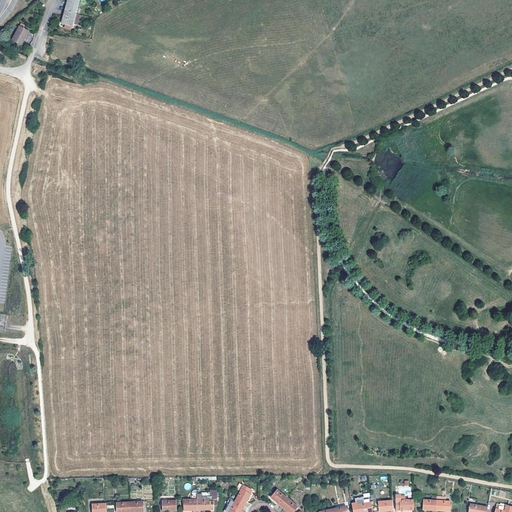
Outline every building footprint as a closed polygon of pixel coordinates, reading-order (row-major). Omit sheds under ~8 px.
[(79,1),(75,0),(68,0),(65,11),(76,14),(79,1)] [(76,14),(65,11),(62,23),(72,26),(76,14)] [(18,27),(12,42),(21,46),(23,41),(24,41),(28,32),(18,27)] [(244,506),(251,494),(252,491),(240,484),(238,488),(241,489),(235,500),(244,506)] [(288,498),(278,489),(271,498),(281,506),(288,498)] [(197,497),(197,494),(192,495),(192,500),(184,500),(184,510),(197,510),(197,497)] [(210,499),(212,499),(212,496),(197,497),(197,510),(211,510),(210,499)] [(405,496),(396,496),(396,510),(400,510),(413,510),(413,500),(405,500),(405,496)] [(437,501),(437,497),(432,496),(432,500),(423,500),(423,510),(436,511),(437,501)] [(372,511),(370,497),(356,499),(357,502),(358,511),(372,511)] [(240,511),(244,506),(235,500),(231,498),(224,510),(227,511),(240,511)] [(288,498),(281,506),(287,511),(292,511),(298,506),(288,498)] [(177,511),(176,500),(163,500),(163,511),(177,511)] [(380,511),(393,511),(392,500),(378,502),(378,511),(380,511)] [(130,502),(130,511),(139,511),(143,511),(143,501),(130,502)] [(437,501),(436,511),(449,511),(450,501),(437,501)] [(130,511),(130,502),(117,503),(117,511),(130,511)] [(106,511),(106,503),(92,504),(92,511),(106,511)] [(511,511),(511,505),(507,504),(506,506),(497,503),(496,509),(494,511),(511,511)]
